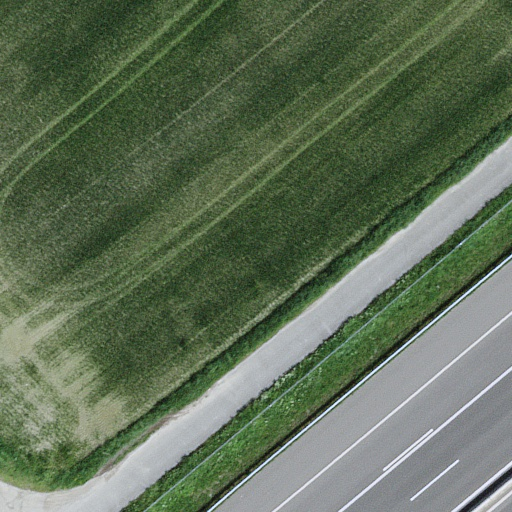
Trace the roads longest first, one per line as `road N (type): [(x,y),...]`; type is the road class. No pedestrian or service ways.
road 1 (unclassified): [(89,511),(511,154)]
road 2 (motorway): [(511,413),(394,511)]
